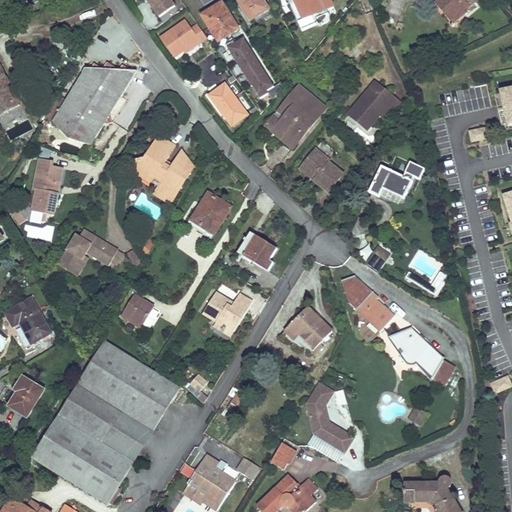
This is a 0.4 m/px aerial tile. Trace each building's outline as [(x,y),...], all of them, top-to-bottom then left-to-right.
[(170,0),(147,0),(160,18),(175,7),(170,0)] [(236,0),(250,22),(269,10),(262,0),(236,0)] [(287,0),(290,4),(303,32),(319,24),(317,20),(326,16),(329,15),(328,11),(334,8),(330,0),(287,0)] [(458,21),(467,12),(466,10),(467,9),(467,5),(470,3),(469,2),(470,0),(439,0),(435,4),(442,13),(448,8),(452,12),(451,13),(458,21)] [(477,0),(470,0),(469,2),(470,3),(467,5),(467,9),(477,0)] [(215,18),(226,11),(222,4),(210,11),(215,18)] [(453,25),(458,21),(451,13),(452,12),(448,8),(442,13),(453,25)] [(210,11),(202,16),(212,32),(213,34),(214,33),(219,41),(238,29),(226,11),(215,18),(210,11)] [(319,24),(319,25),(322,24),(327,18),(326,16),(317,20),(319,24)] [(206,39),(197,26),(192,30),(185,21),(160,39),(174,58),(183,51),(198,41),(200,43),(206,39)] [(183,51),(185,54),(200,43),(198,41),(183,51)] [(0,114),(19,104),(0,68),(0,114)] [(58,97),(45,118),(53,123),(60,127),(72,134),(68,140),(91,146),(103,126),(103,117),(110,114),(136,72),(85,69),(72,91),(73,96),(74,99),(71,100),(66,101),(58,97)] [(44,72),(28,81),(32,89),(43,83),(46,87),(51,83),(44,72)] [(268,106),(283,88),(278,81),(262,100),(268,106)] [(391,96),(375,82),(359,101),(362,103),(374,89),(387,100),(391,96)] [(299,86),(280,109),(286,114),(284,117),(281,121),(276,127),(282,132),(281,134),(281,140),(283,141),(287,136),(297,144),(305,135),(302,132),(304,129),(307,132),(317,120),(314,118),(323,106),(299,86)] [(511,88),(509,89),(509,90),(511,96),(504,98),(503,98),(507,118),(508,118),(511,117),(511,88)] [(359,101),(348,115),(365,129),(377,113),(380,116),(386,120),(400,103),(391,96),(387,100),(374,89),(362,103),(359,101)] [(511,96),(509,90),(502,91),(504,98),(511,96)] [(73,96),(72,91),(66,101),(71,100),(74,99),(73,96)] [(314,118),(317,120),(326,109),(323,106),(314,118)] [(280,109),(278,112),(284,117),(286,114),(280,109)] [(368,131),(380,116),(377,113),(365,129),(368,131)] [(103,126),(112,123),(110,114),(103,117),(103,126)] [(281,121),(274,116),(265,126),(281,140),(281,134),(282,132),(276,127),(281,121)] [(72,134),(60,127),(59,129),(68,140),(72,134)] [(489,138),(487,128),(470,132),(472,141),(489,138)] [(293,149),(297,144),(287,136),(283,141),(293,149)] [(143,162),(143,163),(150,168),(143,179),(158,188),(167,194),(171,187),(178,192),(193,167),(183,161),(180,165),(174,162),(170,169),(164,166),(169,158),(163,155),(169,144),(159,137),(143,162)] [(322,143),(317,148),(325,156),(331,151),(322,143)] [(169,158),(175,147),(169,144),(163,155),(169,158)] [(316,149),(302,167),(316,178),(314,181),(329,193),(343,174),(329,163),(330,161),(316,149)] [(183,161),(185,157),(181,151),(174,162),(180,165),(183,161)] [(183,161),(193,167),(185,157),(183,161)] [(52,168),(53,163),(39,160),(33,190),(35,191),(31,211),(46,214),(56,208),(58,195),(53,194),(55,185),(60,186),(63,169),(52,168)] [(141,161),(135,162),(138,176),(143,179),(150,168),(143,163),(143,162),(141,161)] [(413,181),(412,181),(414,177),(420,180),(425,169),(410,162),(405,173),(404,177),(381,166),(369,193),(379,197),(385,184),(390,187),(388,192),(404,200),(413,181)] [(314,181),(316,178),(302,167),(299,170),(314,181)] [(402,203),(404,200),(388,192),(390,187),(385,184),(379,197),(384,200),(386,201),(400,203),(402,203)] [(154,195),(170,205),(178,192),(171,187),(167,194),(158,188),(154,195)] [(208,194),(189,225),(211,239),(231,208),(208,194)] [(506,204),(511,201),(510,195),(503,197),(506,204)] [(73,275),(84,257),(86,253),(109,267),(118,251),(84,231),(79,238),(76,236),(58,266),(73,275)] [(250,234),(239,251),(244,254),(242,257),(253,263),(268,272),(273,264),(269,262),(277,250),(250,234)] [(148,255),(152,248),(147,245),(143,252),(148,255)] [(365,246),(359,256),(366,260),(372,251),(365,246)] [(365,266),(379,274),(390,254),(375,246),(365,266)] [(135,268),(141,264),(134,251),(127,255),(135,268)] [(77,277),(88,259),(84,257),(73,275),(77,277)] [(252,265),(253,263),(242,257),(241,259),(252,265)] [(424,291),(427,286),(408,273),(405,278),(424,291)] [(234,333),(252,303),(239,295),(234,304),(216,293),(203,314),(217,322),(214,327),(224,333),(227,328),(234,333)] [(372,293),(356,311),(380,333),(394,317),(376,301),(378,299),(372,293)] [(129,304),(149,316),(154,308),(134,296),(129,304)] [(34,314),(38,312),(31,299),(20,306),(22,309),(29,305),(34,314)] [(141,329),(149,316),(129,304),(121,317),(141,329)] [(13,327),(19,324),(32,345),(51,334),(38,312),(34,314),(29,305),(22,309),(20,306),(5,314),(13,327)] [(320,344),(332,332),(307,308),(283,332),(280,336),(297,346),(299,344),(311,353),(315,349),(319,353),(324,348),(320,344)] [(231,337),(234,333),(227,328),(224,333),(231,337)] [(433,377),(432,379),(444,386),(454,369),(442,362),(443,360),(410,329),(390,337),(405,359),(406,360),(406,361),(407,361),(407,362),(408,362),(408,363),(409,363),(410,363),(410,364),(411,364),(412,364),(413,363),(414,363),(415,362),(416,361),(433,377)] [(117,489),(180,388),(105,342),(32,459),(85,492),(107,506),(117,489)] [(200,391),(207,384),(198,375),(190,383),(200,391)] [(17,393),(9,407),(27,419),(44,391),(22,377),(16,387),(20,389),(17,393)] [(511,386),(507,377),(491,384),(494,392),(511,386)] [(199,393),(200,391),(190,383),(189,384),(199,393)] [(333,393),(318,384),(307,401),(316,436),(344,454),(354,438),(329,424),(325,406),(333,393)] [(203,405),(208,398),(202,393),(197,398),(203,405)] [(235,405),(240,397),(236,395),(230,403),(235,405)] [(226,409),(231,412),(235,405),(230,403),(226,409)] [(415,407),(408,420),(420,427),(427,415),(415,407)] [(288,465),(296,452),(282,443),(271,463),(283,470),(287,464),(288,465)] [(207,456),(188,484),(189,485),(184,494),(193,499),(193,500),(195,497),(203,502),(217,511),(235,482),(221,473),(215,483),(209,479),(215,469),(219,464),(207,456)] [(251,480),(259,467),(244,458),(236,471),(251,480)] [(184,465),(179,474),(190,480),(195,471),(184,465)] [(215,483),(221,473),(215,469),(209,479),(215,483)] [(307,480),(300,487),(298,489),(294,486),(296,484),(289,476),(256,507),(260,511),(275,511),(282,506),(283,507),(284,508),(286,508),(287,509),(288,508),(290,508),(293,511),(306,511),(315,503),(310,497),(318,490),(307,480)] [(459,511),(446,489),(448,489),(450,488),(451,485),(451,483),(450,481),(449,479),(447,478),(444,478),(442,478),(440,480),(439,481),(439,484),(430,484),(405,485),(405,500),(414,500),(433,499),(437,507),(435,508),(434,509),(435,511),(459,511)] [(119,491),(117,489),(107,506),(109,507),(119,491)] [(107,511),(109,507),(107,506),(85,492),(82,496),(107,511)] [(200,506),(203,502),(195,497),(193,500),(193,499),(192,500),(200,506)] [(42,511),(43,510),(31,502),(27,509),(11,498),(2,511),(42,511)] [(435,508),(437,507),(433,499),(414,500),(414,503),(431,503),(435,508)]
